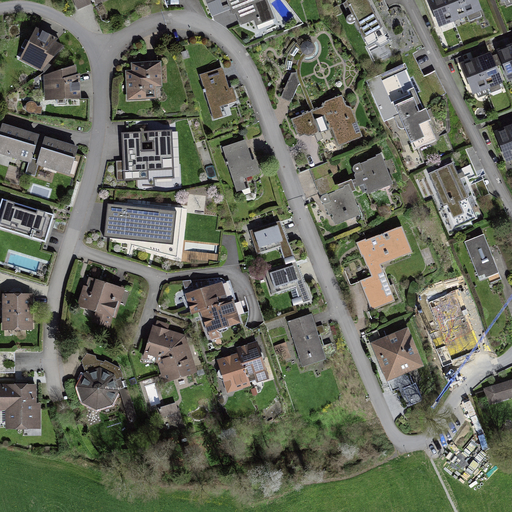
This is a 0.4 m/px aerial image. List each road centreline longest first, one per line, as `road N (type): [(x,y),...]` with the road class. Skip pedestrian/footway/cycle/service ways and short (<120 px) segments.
road 1 (residential): [(103,58),(148,23),(172,18),(218,32),(237,50),(397,448),(423,448),(472,380),(511,356)]
road 2 (residential): [(511,210),(406,0)]
road 3 (residential): [(71,245),(156,276),(228,272),(249,319)]
road 4 (residential): [(103,58),(97,157),(71,245)]
road 5 (residential): [(71,245),(54,316),(60,402)]
